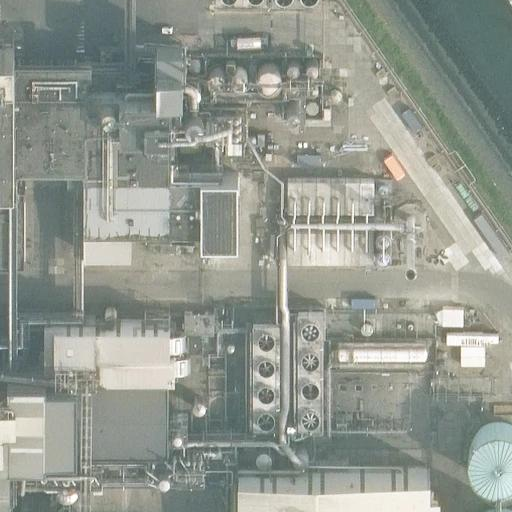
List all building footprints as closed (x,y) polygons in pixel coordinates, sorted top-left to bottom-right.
[(0,163),(84,163),(84,252),(131,252),(131,226),(202,226),(201,174),(171,174),(171,86),(183,86),(183,58),(158,58),(158,86),(91,85),(92,54),(14,55),(14,60),(0,59),(0,163)] [(388,244),(390,177),(286,174),(284,258),(377,260),(377,243),(388,244)] [(25,183),(0,182),(0,257),(24,257),(25,183)] [(464,305),(433,306),(433,322),(464,322),(464,305)] [(0,511),(16,511),(17,506),(10,506),(10,451),(46,451),(46,444),(168,444),(168,371),(175,372),(175,345),(170,345),(170,316),(96,319),(96,313),(53,314),(53,347),(76,348),(76,371),(46,371),(46,366),(7,366),(7,385),(0,384),(0,511)] [(299,428),(328,423),(318,359),(308,360),(309,369),(306,370),(307,376),(292,378),(294,388),(251,394),(251,395),(235,398),(240,432),(281,426),(283,439),(300,436),(299,428)] [(511,431),(510,430),(504,427),(498,426),(492,425),(482,428),(476,431),(471,435),(467,441),(465,446),(463,451),(463,457),(464,463),(465,468),(469,475),(473,479),(477,482),(484,485),(489,487),(495,487),(501,486),(506,485),(511,482),(511,481),(511,431)] [(430,481),(430,463),(238,465),(238,511),(439,511),(439,481),(430,481)]
